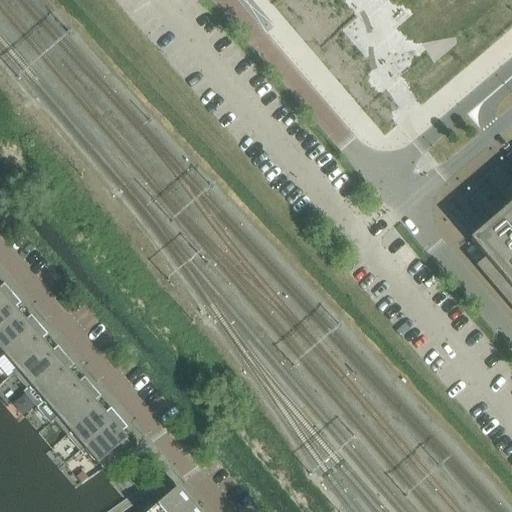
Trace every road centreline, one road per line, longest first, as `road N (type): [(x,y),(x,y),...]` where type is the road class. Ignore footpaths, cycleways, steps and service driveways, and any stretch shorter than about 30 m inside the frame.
road 1 (residential): [(221,511),(0,253)]
road 2 (residential): [(381,182),(224,0)]
road 3 (residential): [(511,333),(405,209)]
road 4 (residential): [(487,91),(381,182)]
